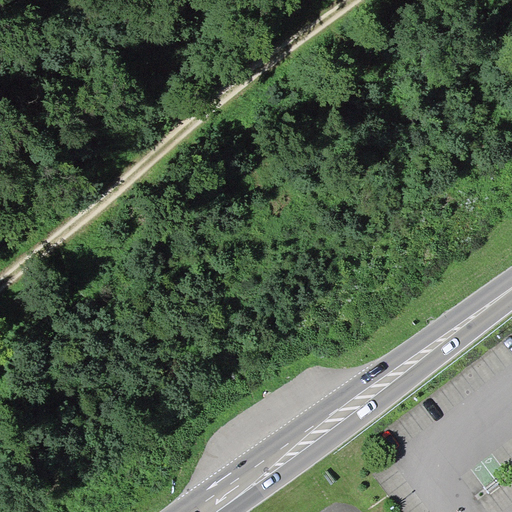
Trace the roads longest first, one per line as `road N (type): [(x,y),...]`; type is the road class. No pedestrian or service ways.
road 1 (track): [(351,0),(250,74),(0,300)]
road 2 (primary): [(511,288),(200,511)]
